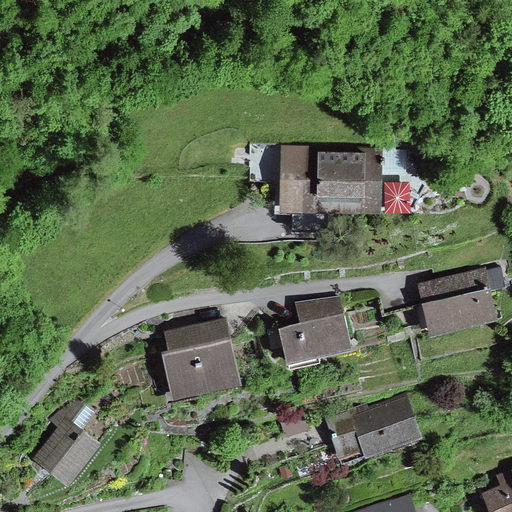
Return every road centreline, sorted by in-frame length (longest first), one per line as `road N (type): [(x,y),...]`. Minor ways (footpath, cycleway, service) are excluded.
road 1 (residential): [(0,433),(48,369),(94,332),(195,300),(382,282)]
road 2 (residential): [(202,511),(186,494),(92,511)]
